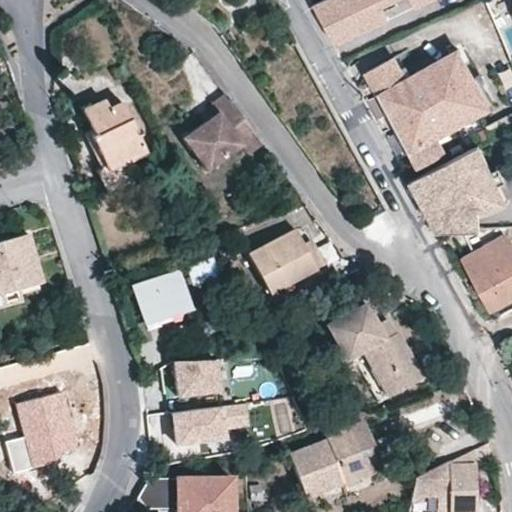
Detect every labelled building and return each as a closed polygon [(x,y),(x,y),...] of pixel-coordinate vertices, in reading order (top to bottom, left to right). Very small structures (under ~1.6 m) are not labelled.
[(318,0),(313,3),(334,42),(386,17),(376,0),(318,0)] [(413,0),(376,0),(386,17),(416,4),(413,0)] [(489,106),(458,48),(404,77),(392,57),(367,70),(410,151),(412,150),(418,162),(443,148),(436,135),(489,106)] [(511,64),(505,50),(492,55),(502,78),(511,73),(511,64)] [(256,142),(220,92),(206,102),(208,106),(212,111),(199,120),(177,137),(200,169),(236,144),(242,153),(256,142)] [(121,102),(107,108),(102,100),(81,110),(92,134),(90,136),(102,164),(105,170),(124,162),(144,152),(121,102)] [(208,106),(196,115),(199,120),(212,111),(208,106)] [(511,112),(486,125),(491,137),(511,126),(511,112)] [(505,202),(476,145),(409,178),(418,194),(422,192),(428,203),(424,205),(429,215),(434,216),(454,207),(458,214),(478,211),(491,208),(505,202)] [(133,179),(124,162),(105,170),(102,164),(93,168),(105,192),(133,179)] [(429,215),(438,231),(481,228),(478,211),(458,214),(454,207),(434,216),(429,215)] [(200,244),(212,241),(201,220),(191,224),(200,244)] [(301,244),(294,231),(247,255),(267,293),(314,269),(301,244)] [(511,252),(503,236),(463,257),(490,306),(511,294),(511,252)] [(25,241),(0,247),(0,296),(15,293),(38,286),(25,241)] [(307,241),(301,244),(314,269),(320,265),(307,241)] [(186,260),(189,268),(186,268),(192,285),(217,276),(209,252),(186,260)] [(187,306),(177,274),(133,288),(144,319),(187,306)] [(0,296),(0,308),(18,303),(15,293),(0,296)] [(371,328),(359,308),(324,326),(344,361),(362,351),(364,350),(355,336),(371,328)] [(198,321),(204,337),(222,331),(216,315),(198,321)] [(387,395),(420,377),(395,333),(392,335),(384,320),(371,328),(355,336),(364,350),(362,351),(387,395)] [(214,361),(172,361),(176,395),(218,391),(214,361)] [(77,447),(63,393),(17,405),(25,437),(6,442),(14,472),(60,460),(58,452),(77,447)] [(242,403),(169,412),(172,444),(221,438),(220,428),(245,425),(242,403)] [(323,436),(329,452),(335,467),(312,476),(317,490),(341,481),(342,483),(378,469),(359,422),(323,436)] [(335,467),(329,452),(306,460),(312,476),(335,467)] [(472,511),(473,465),(450,465),(449,461),(425,472),(423,495),(439,496),(440,491),(449,491),(449,511),(472,511)] [(228,511),(228,478),(146,479),(136,498),(145,508),(176,508),(176,511),(228,511)]
